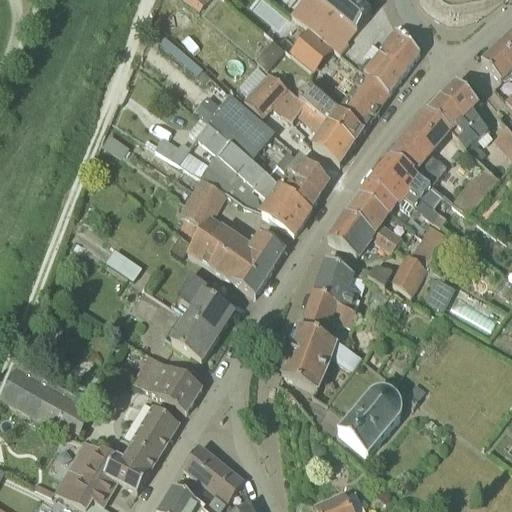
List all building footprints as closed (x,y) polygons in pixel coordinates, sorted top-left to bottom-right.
[(207,6),(199,0),(181,0),(181,1),(199,16),(207,6)] [(356,36),(358,34),(371,18),(347,0),(311,0),(318,5),(356,36)] [(318,5),(300,28),(308,35),(333,55),(340,60),(348,49),(346,48),(356,36),(318,5)] [(333,55),(308,35),(289,58),(314,79),(333,55)] [(377,59),(404,80),(419,59),(404,45),(405,44),(396,35),(395,36),(381,55),(377,59)] [(511,61),(511,36),(500,49),(511,61)] [(358,77),(363,81),(388,101),(404,80),(377,59),(381,55),(372,48),(362,61),(367,64),(358,77)] [(511,61),(500,49),(481,67),(500,87),(508,80),(511,83),(511,61)] [(297,125),(298,126),(308,114),(297,104),(300,100),(291,91),(287,96),(279,89),(279,88),(271,81),(247,109),(263,124),(271,114),(292,132),(297,125)] [(363,81),(352,95),(337,115),(363,137),(380,113),(388,101),(363,81)] [(456,88),(438,106),(469,136),(467,139),(477,148),(489,137),(488,136),(488,135),(487,136),(472,115),(478,109),(456,88)] [(297,104),(308,114),(328,131),(354,149),(363,137),(337,115),(308,92),(300,100),(297,104)] [(274,187),(282,179),(284,181),(288,176),(319,202),(329,187),(299,162),(295,166),(288,160),(282,167),(280,165),(264,151),(274,140),(229,101),(205,129),(274,187)] [(465,158),(477,148),(467,139),(469,136),(438,106),(427,118),(450,137),(451,138),(455,134),(464,142),(458,147),(465,158)] [(328,131),(308,114),(298,126),(319,144),(312,154),(339,172),(354,149),(328,131)] [(440,169),(430,161),(450,137),(427,118),(406,143),(390,162),(433,193),(441,182),(433,177),(440,169)] [(309,217),(274,187),(205,129),(200,125),(187,139),(195,146),(215,162),(202,184),(226,201),(261,221),(292,241),(293,242),(309,217)] [(511,138),(506,133),(495,144),(494,145),(511,162),(511,138)] [(122,163),(128,151),(109,141),(103,153),(122,163)] [(178,170),(190,153),(181,146),(177,151),(162,142),(154,155),(178,170)] [(440,199),(433,193),(390,162),(378,177),(429,213),(440,199)] [(499,187),(482,173),(452,208),(469,222),(499,187)] [(282,179),(274,187),(309,217),(319,202),(288,176),(284,181),(282,179)] [(359,201),(388,222),(397,210),(399,211),(400,209),(411,217),(414,213),(424,220),(422,222),(440,235),(447,226),(429,213),(378,177),(368,188),(359,201)] [(202,184),(187,210),(211,226),(226,201),(202,184)] [(373,241),(371,244),(392,259),(402,244),(382,230),(388,222),(359,201),(345,220),(373,241)] [(222,233),(211,226),(187,210),(182,219),(204,234),(187,258),(254,302),(265,286),(210,250),(222,233)] [(356,264),(371,244),(373,241),(345,220),(326,247),(356,264)] [(429,231),(420,246),(437,257),(439,258),(448,244),(429,231)] [(247,250),(222,233),(210,250),(265,286),(274,272),(244,253),(247,250)] [(252,253),(247,250),(244,253),(274,272),(285,254),(284,253),(284,254),(261,239),(252,253)] [(420,246),(408,265),(425,275),(437,257),(420,246)] [(106,271),(135,284),(142,269),(113,255),(106,271)] [(429,278),(425,275),(408,265),(406,263),(391,290),(413,303),(429,278)] [(312,303),(356,319),(362,304),(358,302),(359,300),(347,295),(352,282),(363,282),(368,286),(384,294),(392,276),(388,274),(387,276),(375,271),(371,278),(362,273),(360,277),(354,277),(354,276),(326,265),(312,303)] [(217,307),(210,302),(214,296),(191,281),(178,300),(195,311),(187,324),(217,343),(234,318),(217,307)] [(458,297),(441,288),(429,310),(445,319),(458,297)] [(351,332),(356,319),(312,303),(300,334),(323,344),(323,343),(330,324),(351,332)] [(201,369),(217,343),(187,324),(171,349),(201,369)] [(337,349),(323,343),(323,344),(300,334),(281,382),(317,397),(337,349)] [(202,392),(190,386),(155,365),(149,361),(133,387),(139,391),(185,419),(202,392)] [(77,400),(19,368),(0,403),(0,404),(58,436),(62,429),(79,438),(90,417),(73,407),(77,400)] [(413,415),(419,406),(426,396),(416,390),(409,399),(403,407),(413,415)] [(347,426),(348,427),(345,431),(342,435),(341,434),(338,438),(339,439),(338,439),(366,462),(367,462),(368,463),(371,459),(370,458),(376,450),(377,451),(380,448),(379,447),(386,439),(387,440),(390,436),(389,435),(395,427),(396,428),(399,425),(398,424),(399,421),(400,419),(400,417),(400,415),(401,415),(401,412),(401,410),(399,410),(399,408),(398,406),(397,404),(395,402),(396,401),(392,398),(391,399),(389,398),(387,398),(385,397),(383,397),(383,395),(378,396),(378,397),(376,398),(374,399),(372,400),(371,401),(369,400),(366,403),(367,404),(361,412),(360,411),(357,415),(358,416),(351,424),(350,423),(347,426)] [(123,465),(150,478),(179,429),(162,419),(153,414),(123,465)] [(137,498),(150,478),(123,465),(102,453),(86,445),(68,475),(70,477),(56,500),(77,511),(90,511),(93,507),(100,511),(102,511),(117,488),(137,498)] [(201,455),(198,454),(182,476),(227,509),(243,488),(201,455)] [(203,511),(205,510),(207,511),(208,511),(214,504),(199,493),(190,505),(173,493),(158,511),(203,511)] [(365,511),(357,495),(322,511),(365,511)]
